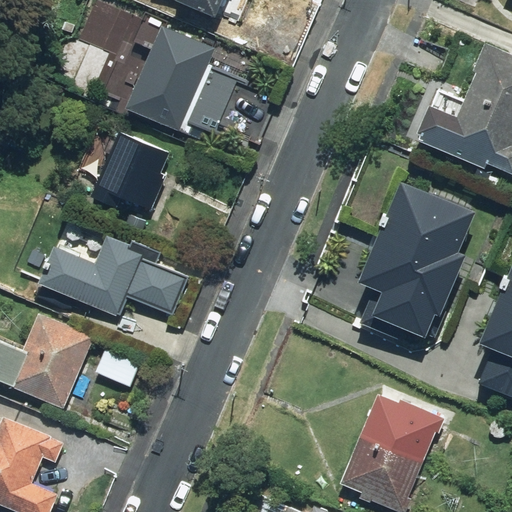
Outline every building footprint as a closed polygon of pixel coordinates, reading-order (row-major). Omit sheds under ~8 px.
[(177,21),(138,103),(210,138),(250,57),(177,21)] [(511,51),(493,43),(465,107),(445,98),(430,131),(511,166),(511,51)] [(128,127),(100,192),(154,215),(182,151),(128,127)] [(411,174),(369,270),(394,281),(381,310),(434,333),(489,209),(411,174)] [(41,283),(122,321),(136,292),(182,313),(204,267),(114,225),(99,258),(61,240),(41,283)] [(511,298),(496,329),(511,336),(511,298)] [(34,339),(8,327),(0,345),(0,377),(66,408),(102,330),(49,306),(34,339)] [(112,344),(100,373),(132,387),(145,358),(112,344)] [(389,381),(346,478),(411,507),(454,409),(389,381)] [(38,477),(61,430),(10,406),(3,420),(0,418),(0,498),(28,511),(56,511),(67,491),(38,477)] [(363,511),(310,486),(296,511),(363,511)]
